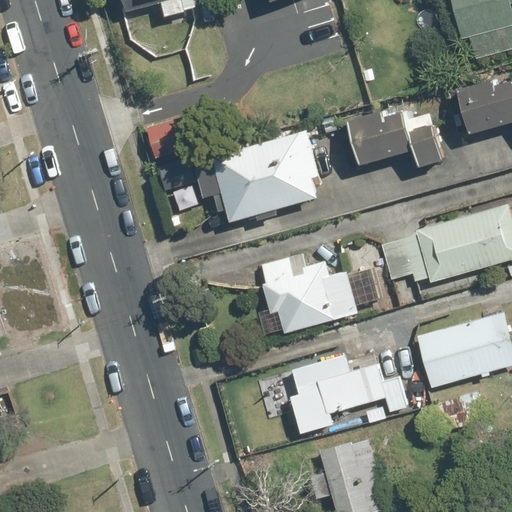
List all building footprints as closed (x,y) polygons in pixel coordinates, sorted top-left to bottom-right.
[(124,0),(127,12),(160,4),(164,21),(184,16),(179,0),(124,0)] [(511,0),(445,0),(457,48),(468,45),(473,62),(511,52),(511,0)] [(464,127),(468,139),(511,125),(511,89),(510,83),(495,88),(493,82),(445,96),(455,130),(464,127)] [(385,112),(344,124),(356,170),(410,156),(414,170),(444,162),(435,125),(405,133),(401,116),(387,119),(385,112)] [(182,119),(145,129),(153,160),(190,150),(182,119)] [(229,225),(315,202),(310,183),(319,181),(307,133),(211,158),(229,225)] [(511,234),(504,205),(380,237),(391,279),(414,273),(418,287),(511,262),(511,234)] [(278,314),(283,332),(357,314),(355,304),(381,298),(373,265),(327,276),(324,261),(309,264),(306,253),(260,264),(264,281),(257,283),(265,317),(278,314)] [(511,331),(506,310),(415,337),(430,388),(511,363),(511,344),(510,337),(511,336),(511,331)] [(343,355),(289,372),(297,395),(288,398),(299,432),(331,422),(328,413),(386,395),(375,362),(348,371),(343,355)] [(483,395),(431,397),(433,430),(485,428),(483,395)] [(371,436),(319,452),(336,511),(373,511),(392,506),(371,436)]
